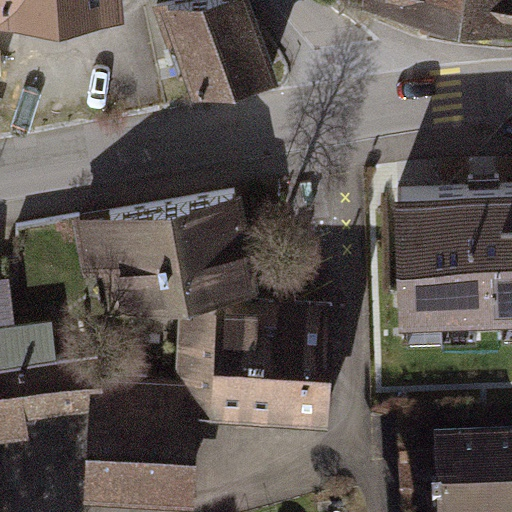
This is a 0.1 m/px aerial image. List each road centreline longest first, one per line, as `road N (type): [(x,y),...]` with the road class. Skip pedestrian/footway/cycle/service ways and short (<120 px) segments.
road 1 (tertiary): [(0,169),(380,105)]
road 2 (residential): [(380,105),(294,0)]
road 3 (tertiary): [(380,105),(511,94)]
